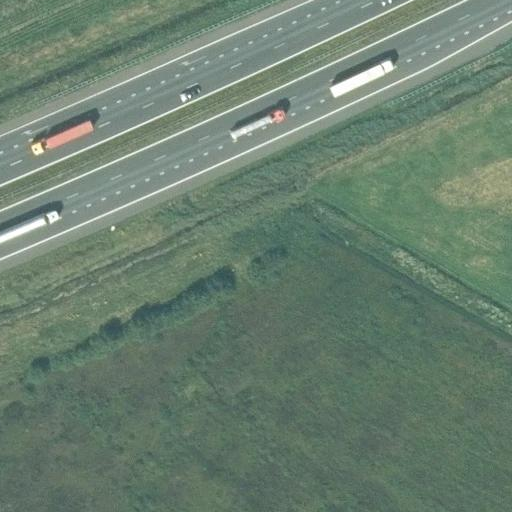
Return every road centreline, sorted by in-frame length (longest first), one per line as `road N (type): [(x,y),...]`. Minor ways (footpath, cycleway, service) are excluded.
road 1 (motorway): [(0,226),(501,0)]
road 2 (motorway): [(375,0),(0,169)]
